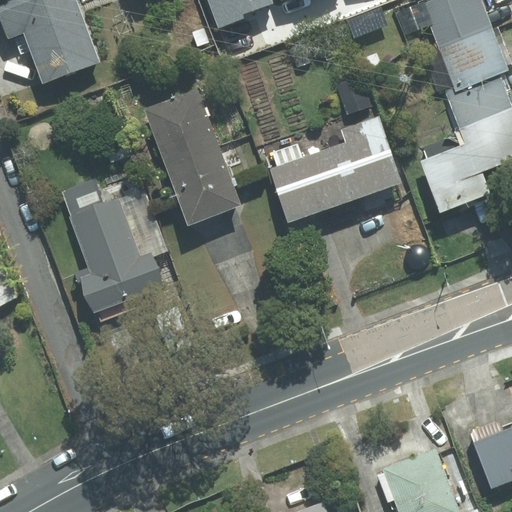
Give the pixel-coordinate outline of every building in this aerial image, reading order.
[(0,0),(0,23),(6,40),(23,34),(42,89),(104,68),(80,0),(0,0)] [(377,0),(290,0),(301,29),(378,1),(377,0)] [(511,70),(484,0),(447,0),(425,9),(453,82),(442,86),(459,131),(417,148),(442,213),(492,194),(484,175),(511,164),(511,105),(501,77),(511,72),(511,70)] [(364,70),(335,79),(346,116),(375,107),(364,70)] [(205,88),(146,110),(188,226),(247,205),(205,88)] [(272,170),(291,226),(404,187),(381,118),(338,132),(342,144),(306,156),(302,144),(275,153),(280,167),(272,170)] [(47,184),(50,185),(51,185),(54,185),(57,184),(59,183),(62,181),(64,179),(66,177),(68,174),(69,171),(69,168),(69,165),(69,162),(67,160),(66,157),(64,155),(61,153),(59,151),(56,150),(53,150),(50,150),(47,150),(44,152),(41,153),(39,155),(37,158),(36,160),(35,163),(34,166),(34,169),(35,172),(36,175),(37,178),(40,180),(42,182),(45,183),(47,184)] [(107,201),(100,182),(66,194),(90,263),(77,267),(95,318),(108,314),(169,292),(157,258),(172,253),(149,187),(107,201)] [(0,264),(0,313),(21,301),(0,264)] [(511,429),(474,443),(492,490),(511,482),(511,429)] [(459,511),(436,450),(376,473),(388,503),(396,500),(399,511),(459,511)]
